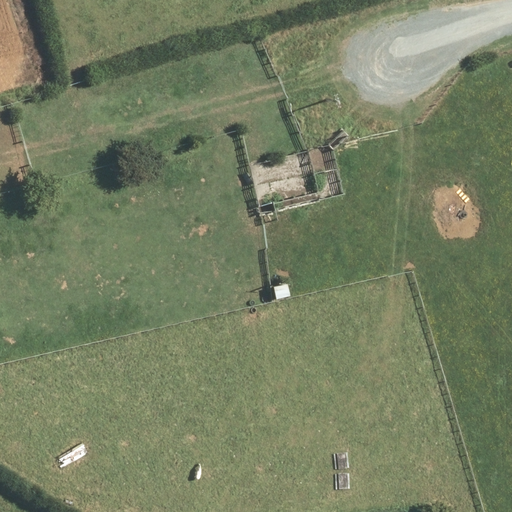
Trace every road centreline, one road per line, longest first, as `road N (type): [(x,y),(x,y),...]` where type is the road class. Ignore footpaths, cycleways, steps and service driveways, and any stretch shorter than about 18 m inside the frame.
road 1 (track): [(382,54),(0,157)]
road 2 (unclassified): [(382,54),(511,18)]
